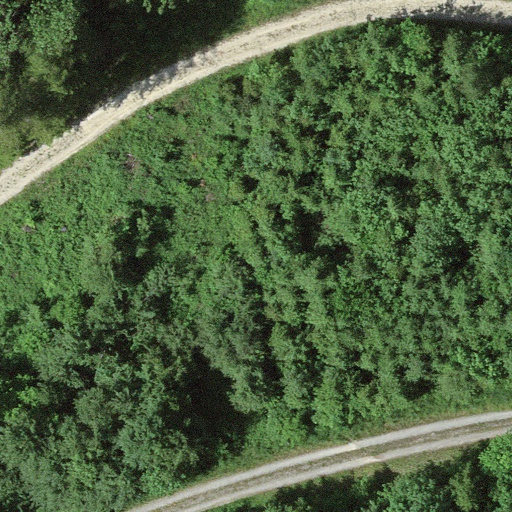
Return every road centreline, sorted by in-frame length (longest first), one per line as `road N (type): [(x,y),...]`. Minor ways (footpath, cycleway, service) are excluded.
road 1 (track): [(0,177),(200,50),(288,16),(375,1),(446,0)]
road 2 (track): [(128,511),(240,470),(511,409)]
